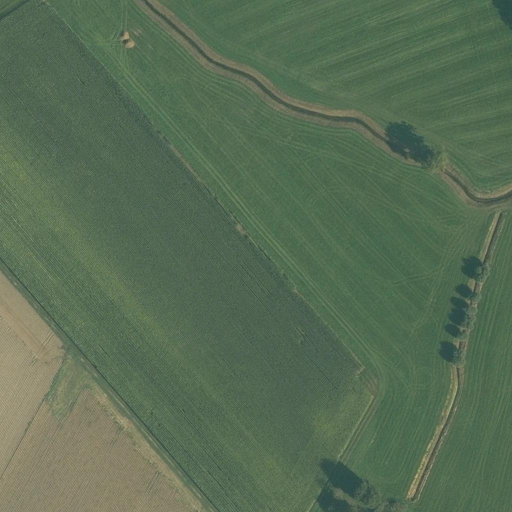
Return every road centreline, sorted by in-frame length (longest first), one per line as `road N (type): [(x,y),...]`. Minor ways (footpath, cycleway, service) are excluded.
road 1 (track): [(214,511),(0,262)]
road 2 (track): [(318,511),(390,376)]
